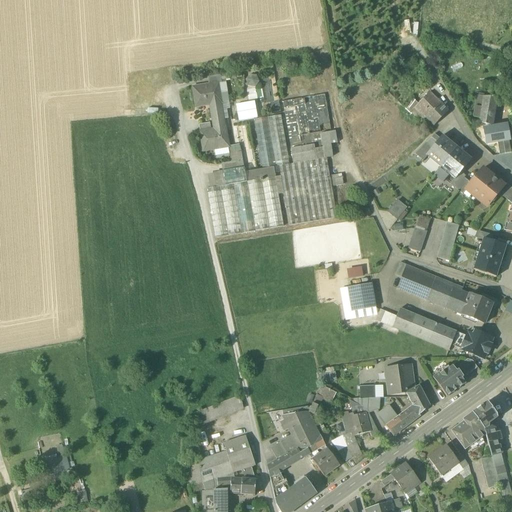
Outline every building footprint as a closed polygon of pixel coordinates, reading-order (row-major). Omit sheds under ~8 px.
[(257,76),(250,75),(245,81),(248,87),(255,88),(260,83),(257,76)] [(207,78),(209,86),(218,84),(221,84),(220,76),(207,78)] [(226,83),(221,84),(218,84),(221,103),(229,102),(226,83)] [(196,107),(210,105),(220,103),(221,103),(218,84),(209,86),(203,87),(193,89),(196,107)] [(415,108),(426,119),(441,104),(430,93),(418,104),(415,108)] [(481,108),(483,98),(476,97),(474,107),(476,108),(481,108)] [(478,126),(492,127),(497,99),(483,98),(481,108),(476,108),(474,118),(480,119),(478,126)] [(404,109),(409,113),(415,108),(418,104),(413,99),(404,109)] [(229,102),(221,103),(220,103),(223,120),(228,119),(227,110),(230,110),(229,102)] [(254,102),(236,105),(239,122),(257,118),(254,102)] [(223,120),(220,103),(210,105),(214,130),(211,131),(200,133),(203,151),(214,150),(214,147),(220,146),(228,145),(225,128),(223,120)] [(448,112),(441,104),(426,119),(434,127),(448,112)] [(426,119),(415,108),(409,113),(420,124),(426,119)] [(262,170),(274,168),(290,165),(281,116),(254,120),(262,170)] [(241,151),(244,168),(245,173),(258,170),(250,121),(236,123),(241,151)] [(199,125),(200,133),(211,131),(209,124),(199,125)] [(509,141),(510,141),(507,125),(483,129),(486,145),(498,143),(509,141)] [(336,132),(328,133),(330,145),(337,144),(336,132)] [(325,159),(326,158),(332,157),(330,145),(328,133),(321,134),(325,159)] [(292,155),(293,164),(325,159),(321,134),(314,135),(315,145),(313,145),(315,151),(292,155)] [(434,135),(425,144),(432,149),(440,139),(434,135)] [(428,155),(442,166),(457,148),(443,136),(440,139),(432,149),(427,155),(428,155)] [(511,153),(509,141),(498,143),(500,155),(511,153)] [(415,155),(423,162),(427,157),(428,155),(427,155),(432,149),(425,144),(422,147),(415,155)] [(229,155),(229,153),(228,145),(220,146),(214,147),(214,150),(215,157),(229,155)] [(290,149),(292,155),(315,151),(313,145),(290,149)] [(471,160),(457,148),(442,166),(440,168),(434,175),(443,182),(449,175),(454,179),(455,180),(460,175),(471,160)] [(221,164),(222,171),(244,168),(241,151),(229,153),(229,155),(231,163),(221,164)] [(428,155),(427,157),(440,168),(442,166),(428,155)] [(293,164),(290,165),(274,168),(275,178),(283,227),(337,219),(332,187),(330,177),(326,158),(325,159),(293,164)] [(246,182),(245,173),(244,168),(222,171),(224,186),(246,182)] [(245,173),(246,182),(275,178),(274,168),(262,170),(258,170),(245,173)] [(483,200),(489,205),(497,195),(504,187),(504,186),(497,181),(497,182),(494,179),(483,169),(471,184),(467,188),(468,188),(474,193),(472,195),(481,203),(483,200)] [(224,186),(222,171),(213,173),(213,175),(216,188),(224,186)] [(207,176),(209,189),(216,188),(213,175),(207,176)] [(330,177),(332,187),(344,185),(342,175),(330,177)] [(450,185),(455,189),(464,178),(460,175),(455,180),(454,179),(450,185)] [(275,178),(246,182),(224,186),(216,188),(209,189),(206,189),(214,239),(283,227),(275,178)] [(455,189),(457,191),(466,180),(464,178),(455,189)] [(457,191),(463,195),(466,191),(468,188),(467,188),(471,184),(466,180),(457,191)] [(502,199),(503,198),(511,188),(506,184),(504,186),(504,187),(497,195),(502,199)] [(511,196),(511,188),(503,198),(508,201),(511,196)] [(387,213),(397,221),(407,208),(402,204),(400,207),(395,203),(387,213)] [(415,229),(427,233),(431,220),(420,216),(415,229)] [(437,259),(449,262),(459,226),(446,223),(437,259)] [(408,249),(420,253),(427,233),(415,229),(408,249)] [(475,238),(477,231),(468,229),(466,235),(475,238)] [(483,239),(492,242),(493,236),(477,231),(475,238),(483,240),(483,239)] [(473,270),(496,278),(506,247),(492,242),(483,239),(483,240),(481,247),(482,247),(476,263),(473,270)] [(395,276),(401,278),(406,266),(400,264),(395,276)] [(397,289),(426,301),(435,278),(406,266),(401,278),(397,289)] [(363,278),(362,268),(346,270),(348,280),(363,278)] [(463,289),(435,278),(426,301),(461,315),(469,295),(461,292),(463,289)] [(348,288),(352,312),(375,308),(372,284),(348,288)] [(352,312),(348,288),(339,290),(345,322),(377,316),(375,308),(352,312)] [(461,316),(484,325),(492,304),(470,294),(470,295),(469,295),(461,315),(461,316)] [(400,309),(396,317),(392,328),(449,352),(451,346),(456,333),(400,309)] [(375,321),(381,323),(385,312),(380,310),(375,321)] [(381,323),(386,326),(391,315),(385,312),(381,323)] [(386,326),(392,328),(396,317),(391,315),(386,326)] [(466,337),(456,333),(451,346),(461,350),(466,337)] [(479,338),(468,334),(466,337),(461,350),(484,360),(486,353),(488,354),(491,346),(490,345),(492,339),(480,334),(479,338)] [(459,366),(466,376),(477,368),(472,361),(467,360),(459,366)] [(384,369),(388,396),(406,393),(412,392),(415,390),(415,389),(412,366),(384,369)] [(432,378),(447,398),(454,393),(453,392),(458,389),(465,384),(461,379),(463,378),(458,371),(457,372),(453,367),(446,372),(445,371),(440,375),(439,374),(432,378)] [(335,372),(319,374),(320,384),(337,382),(335,372)] [(320,385),(315,397),(331,403),(337,394),(320,385)] [(359,399),(360,399),(375,399),(374,386),(359,387),(359,399)] [(383,386),(374,386),(375,399),(379,398),(384,398),(383,386)] [(413,406),(398,417),(386,426),(385,427),(393,437),(419,417),(419,416),(430,407),(419,387),(415,389),(415,390),(412,392),(406,393),(409,399),(413,406)] [(189,417),(193,428),(243,408),(240,397),(189,417)] [(366,409),(368,412),(368,414),(379,410),(379,405),(379,403),(379,398),(375,399),(360,399),(361,407),(366,409)] [(366,409),(361,407),(349,400),(352,414),(353,417),(366,413),(368,412),(366,409)] [(488,402),(472,413),(484,430),(486,435),(492,457),(493,463),(502,461),(497,441),(501,440),(499,434),(495,435),(494,429),(488,426),(488,424),(497,418),(497,415),(488,402)] [(313,404),(311,407),(309,414),(314,416),(318,406),(313,404)] [(377,414),(386,426),(398,417),(389,406),(377,414)] [(311,407),(301,408),(302,414),(284,417),(283,417),(286,423),(281,426),(285,432),(289,430),(311,419),(309,414),(311,407)] [(284,411),(284,417),(302,414),(301,408),(284,411)] [(380,436),(368,414),(368,412),(366,413),(371,432),(370,433),(371,439),(380,436)] [(352,414),(345,416),(350,434),(346,436),(346,435),(342,436),(346,447),(351,458),(351,459),(361,455),(354,437),(370,433),(371,432),(366,413),(353,417),(352,414)] [(465,451),(486,435),(484,430),(472,413),(462,420),(464,422),(451,431),(465,451)] [(341,417),(346,435),(346,436),(350,434),(345,416),(341,417)] [(317,430),(311,419),(289,430),(292,436),(281,443),(285,450),(287,453),(297,447),(299,449),(305,446),(320,437),(319,434),(317,430)] [(326,431),(319,434),(320,437),(325,446),(331,442),(326,431)] [(346,447),(342,436),(331,442),(337,451),(346,447)] [(223,444),(226,453),(233,474),(242,471),(251,468),(255,466),(245,437),(223,444)] [(320,437),(305,446),(310,454),(325,446),(320,437)] [(269,449),(273,457),(276,455),(285,450),(281,443),(269,449)] [(304,458),(310,454),(305,446),(299,449),(304,458)] [(441,476),(458,463),(459,463),(456,459),(446,446),(428,459),(441,476)] [(304,458),(299,449),(297,447),(287,453),(285,450),(276,455),(279,460),(277,461),(283,470),(301,459),(304,458)] [(337,451),(346,462),(351,458),(346,447),(337,451)] [(312,461),(324,477),(339,466),(327,450),(312,461)] [(61,457),(62,463),(64,472),(70,470),(66,452),(60,453),(61,457)] [(198,462),(203,484),(233,474),(226,453),(198,462)] [(458,463),(463,470),(468,466),(461,456),(456,459),(459,463),(458,463)] [(43,461),(45,466),(62,463),(61,457),(43,461)] [(480,460),(488,489),(499,486),(493,463),(492,457),(480,460)] [(493,463),(499,485),(508,483),(502,461),(493,463)] [(187,466),(192,488),(203,484),(198,462),(187,466)] [(280,472),(280,470),(275,462),(267,467),(272,488),(284,481),(280,474),(279,472),(280,472)] [(45,466),(47,475),(64,472),(62,463),(45,466)] [(463,470),(458,463),(441,476),(446,483),(459,474),(463,471),(463,470)] [(394,480),(403,493),(404,493),(412,487),(419,482),(410,470),(408,471),(404,466),(391,475),(394,480)] [(471,475),(468,466),(463,470),(463,471),(459,474),(464,480),(471,475)] [(255,478),(251,468),(242,471),(244,478),(245,480),(255,480),(255,478)] [(234,477),(233,474),(203,484),(192,488),(189,489),(190,494),(191,495),(204,489),(205,492),(203,492),(203,511),(204,511),(203,511),(226,511),(227,492),(225,490),(214,491),(214,489),(222,488),(222,486),(227,486),(226,480),(231,479),(234,479),(234,477)] [(381,482),(384,487),(394,480),(391,475),(381,482)] [(289,491),(288,491),(299,507),(316,494),(305,479),(303,477),(294,484),(295,486),(289,491)] [(230,494),(255,496),(256,481),(255,480),(245,480),(234,479),(231,479),(230,486),(230,494)] [(272,488),(275,501),(288,491),(289,491),(284,481),(272,488)] [(417,494),(412,487),(404,493),(409,499),(417,494)] [(279,511),(291,511),(299,507),(288,491),(275,501),(276,505),(279,511)] [(384,496),(386,503),(393,501),(391,493),(384,496)] [(365,510),(365,511),(397,511),(402,510),(399,500),(393,501),(386,503),(365,510)] [(343,508),(345,511),(357,511),(355,501),(343,508)] [(121,504),(121,511),(131,511),(130,502),(121,504)]
